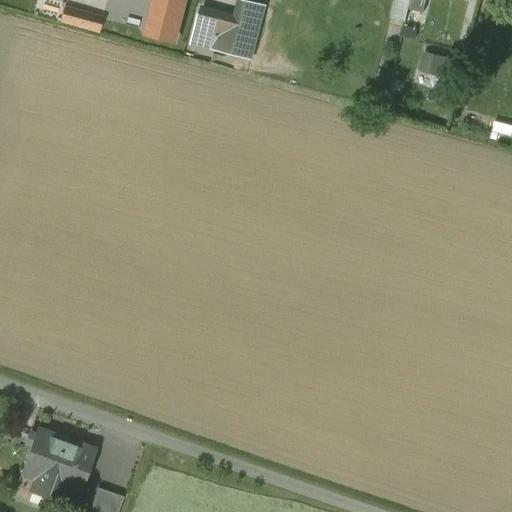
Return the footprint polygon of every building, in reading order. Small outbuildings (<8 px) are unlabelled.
[(197,42),(259,58),(273,2),(263,0),(243,0),(240,12),(207,4),(197,42)] [(71,20),(105,31),(107,22),(74,12),(71,20)] [(425,70),(454,74),(457,54),(428,49),(425,70)] [(448,87),(451,77),(437,72),(433,83),(448,87)] [(95,448),(36,430),(22,476),(35,480),(31,490),(59,499),(62,489),(80,495),(95,448)] [(122,511),(128,490),(102,485),(95,511),(122,511)]
